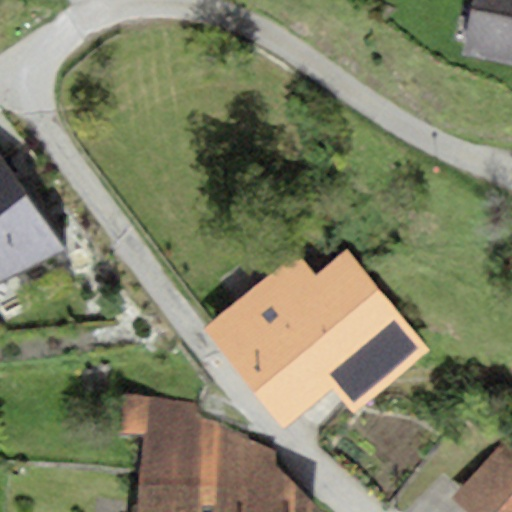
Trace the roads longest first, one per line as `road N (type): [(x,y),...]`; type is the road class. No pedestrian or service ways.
road 1 (residential): [(17,65),(154,280),(255,405),(367,511)]
road 2 (residential): [(17,65),(102,13),(150,1),(207,8),(380,114),(511,177)]
